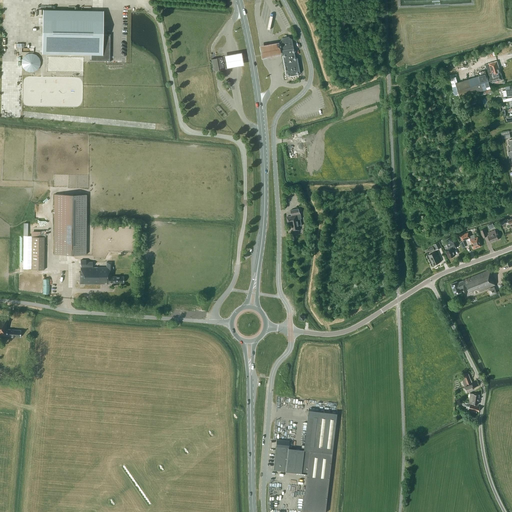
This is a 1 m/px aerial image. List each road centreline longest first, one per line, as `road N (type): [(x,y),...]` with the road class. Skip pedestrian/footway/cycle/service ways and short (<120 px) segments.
road 1 (unknown): [(326,324),(401,285),(392,93),(385,74),(334,90),(300,1),(306,0)]
road 2 (unknown): [(511,205),(508,213),(418,240),(405,215),(401,79),(434,69),(445,75),(455,132)]
road 3 (unclassified): [(290,329),(278,285),(273,128),(311,71),(283,0)]
road 4 (track): [(163,127),(13,113),(16,0)]
road 5 (unknown): [(326,334),(312,302),(323,228),(313,190),(371,187),(397,208)]
road 6 (unclassified): [(504,511),(483,453),(481,383),(435,291)]
road 7 (unclassified): [(214,321),(0,300)]
road 8 (unclassified): [(263,511),(271,378),(289,350),(290,329)]
road 9 (tertiary): [(290,329),(348,330),(429,279)]
road 10 (primary): [(258,262),(261,130)]
road 11 (primary): [(253,511),(249,388)]
road 12 (unknown): [(372,0),(366,52),(334,90),(315,96)]
